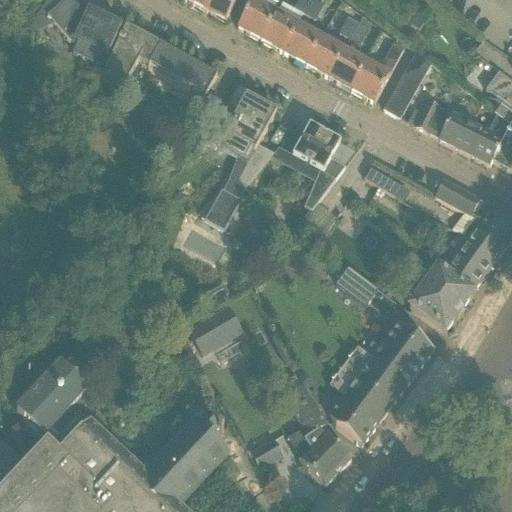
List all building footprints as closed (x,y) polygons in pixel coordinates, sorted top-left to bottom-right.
[(202,13),(209,0),(181,0),(181,1),(202,13)] [(209,0),(202,13),(205,15),(211,18),(224,25),(238,1),(235,0),(209,0)] [(252,4),(236,32),(245,37),(260,45),(275,17),(262,10),(267,0),(254,0),(252,4)] [(300,0),(293,13),(304,19),(312,3),(307,0),(300,0)] [(40,13),(31,25),(39,34),(52,27),(69,46),(70,45),(69,45),(76,48),(71,57),(102,71),(110,55),(109,54),(111,50),(120,32),(121,29),(120,28),(119,31),(89,17),(87,22),(81,19),(84,15),(85,12),(73,7),(72,10),(67,4),(69,2),(68,1),(59,9),(46,20),(40,13)] [(304,19),(314,24),(323,9),(312,3),(304,19)] [(418,36),(428,23),(419,15),(408,28),(418,36)] [(282,58),(298,29),(275,17),(260,45),(282,58)] [(343,54),(327,83),(330,84),(334,86),(335,87),(350,95),(366,67),(353,60),(359,49),(368,33),(371,28),(362,20),(357,28),(349,44),(350,44),(344,55),(343,54)] [(347,22),(338,38),(349,44),(357,28),(347,22)] [(216,79),(144,39),(125,28),(99,81),(116,100),(137,63),(204,100),(216,79)] [(305,70),(321,42),(298,29),(282,58),(305,70)] [(321,42),(305,70),(327,83),(343,54),(321,42)] [(394,69),(403,53),(393,47),(384,63),(394,69)] [(415,56),(382,114),(384,115),(390,118),(395,122),(397,122),(399,123),(399,122),(407,109),(431,68),(416,57),(415,56)] [(366,67),(350,95),(366,104),(370,106),(373,108),(389,80),(378,74),(366,67)] [(484,94),(496,103),(495,105),(499,109),(493,117),(495,119),(508,129),(505,135),(511,138),(511,87),(498,77),(497,77),(484,94)] [(244,195),(270,162),(272,158),(257,150),(275,117),(245,100),(237,114),(227,108),(213,133),(224,139),(217,151),(236,161),(228,185),(222,195),(221,195),(208,216),(227,227),(239,205),(238,205),(244,195)] [(213,133),(227,108),(213,101),(199,125),(213,133)] [(415,131),(439,144),(469,159),(483,133),(451,118),(439,113),(439,112),(427,106),(426,107),(415,131)] [(491,165),(505,135),(508,129),(495,119),(487,135),(483,133),(469,159),(490,169),(491,165)] [(330,163),(339,147),(308,129),(291,160),(277,152),(272,158),(270,162),(313,186),(303,212),(310,216),(344,171),(330,163)] [(511,176),(511,138),(505,135),(491,165),(511,176)] [(394,201),(401,190),(387,182),(370,172),(363,183),(380,193),(394,201)] [(492,212),(443,185),(433,203),(463,218),(474,224),(480,229),(507,249),(511,241),(511,225),(492,212)] [(463,218),(461,222),(471,227),(461,241),(468,245),(475,250),(472,255),(491,270),(507,249),(480,229),(474,224),(463,218)] [(445,251),(434,265),(473,295),(491,270),(472,255),(475,250),(468,245),(461,241),(458,239),(448,253),(445,251)] [(431,282),(418,272),(422,268),(409,258),(397,274),(423,293),(408,313),(421,322),(439,335),(442,337),(470,298),(437,274),(431,282)] [(347,272),(335,289),(364,311),(376,294),(377,294),(347,272)] [(222,287),(200,299),(207,311),(229,298),(222,287)] [(227,313),(187,336),(201,360),(212,353),(236,340),(241,337),(227,313)] [(398,329),(356,386),(390,412),(402,396),(433,355),(398,329)] [(56,371),(51,367),(24,394),(10,408),(15,414),(13,416),(41,442),(43,440),(49,445),(46,448),(45,448),(0,495),(0,511),(178,511),(227,458),(214,446),(222,437),(208,424),(191,408),(181,419),(192,429),(152,472),(148,469),(141,476),(88,427),(87,428),(76,418),(89,403),(84,398),(85,397),(79,391),(85,385),(68,369),(62,376),(57,370),(56,371)] [(304,378),(297,382),(304,393),(311,388),(304,378)] [(390,412),(356,386),(329,422),(334,431),(360,451),(388,415),(390,412)] [(285,404),(284,404),(304,433),(310,442),(304,445),(309,453),(299,464),(298,465),(325,491),(325,490),(350,464),(324,438),(322,440),(318,436),(327,430),(301,393),(285,404)] [(259,476),(283,462),(272,444),(249,457),(259,476)]
